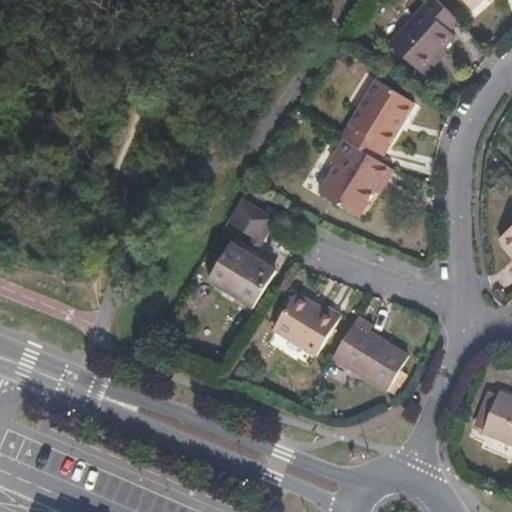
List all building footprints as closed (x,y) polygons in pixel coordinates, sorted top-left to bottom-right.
[(452,36),(462,25),(434,0),(432,0),(390,48),(421,75),(454,38),(452,36)] [(463,0),(473,10),(483,0),(463,0)] [(342,138),(344,140),(379,161),(414,104),(378,82),(342,138)] [(384,184),(393,170),(379,161),(344,140),(330,162),(337,167),(320,194),(358,218),(380,182),(384,184)] [(256,238),(270,215),(246,200),(232,224),(256,238)] [(258,262),(281,222),(270,215),(256,238),(246,255),(258,262)] [(511,229),(501,240),(511,253),(511,229)] [(276,272),(258,262),(246,255),(231,246),(208,283),(254,310),(276,272)] [(276,330),(318,355),(343,313),(330,305),(327,311),(298,294),(276,330)] [(372,324),(359,317),(334,359),(389,391),(410,356),(369,332),(372,324)] [(511,398),(499,394),(498,397),(490,394),(482,414),(490,417),(484,432),(483,435),(511,446),(511,398)] [(490,417),(482,414),(476,429),(484,432),(490,417)]
